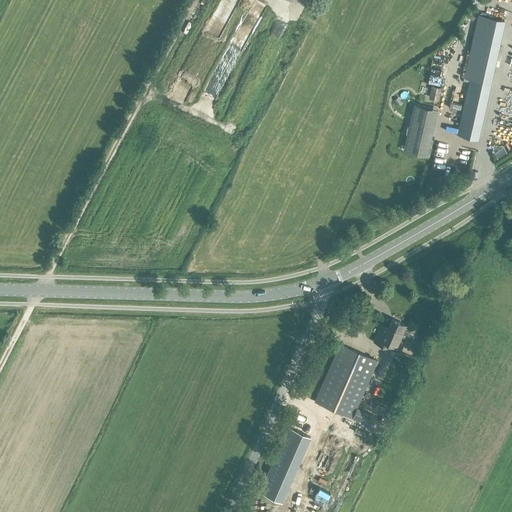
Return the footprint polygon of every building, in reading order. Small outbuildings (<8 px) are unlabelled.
[(477,138),(504,19),(478,14),(464,77),(470,78),(457,134),(477,138)] [(243,93),(240,100),(249,103),(252,96),(243,93)] [(407,134),(404,150),(429,156),(433,140),(431,139),(433,134),(434,135),(440,110),(414,104),(409,127),(408,127),(407,128),(406,134),(407,134)] [(376,334),(373,342),(388,349),(398,353),(400,354),(400,353),(410,332),(405,329),(406,327),(407,325),(398,321),(393,318),(391,318),(387,327),(381,324),(380,327),(377,333),(376,334)] [(326,374),(314,401),(353,418),(356,412),(359,404),(378,360),(340,344),(340,343),(339,344),(339,345),(326,374)] [(382,366),(377,377),(384,380),(389,370),(382,366)] [(382,416),(376,431),(380,433),(387,418),(382,416)]
